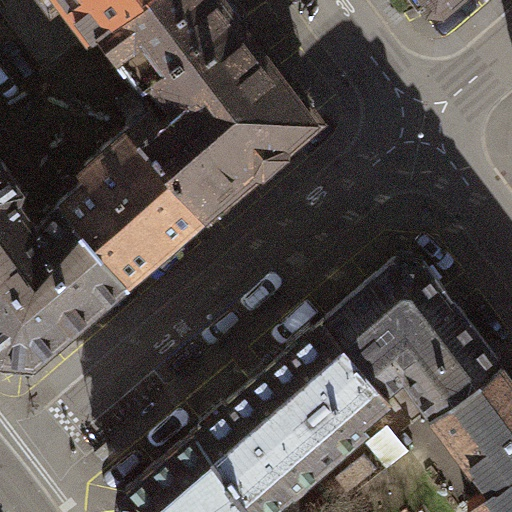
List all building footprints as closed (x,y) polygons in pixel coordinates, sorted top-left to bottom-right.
[(70,0),(94,31),(99,26),(134,0),(70,0)] [(145,79),(152,74),(200,37),(207,46),(243,19),(228,0),(134,0),(99,26),(120,53),(123,51),(145,79)] [(286,138),(315,114),(243,19),(207,46),(200,37),(152,74),(172,100),(180,94),(184,98),(164,113),(154,100),(130,122),(204,208),(255,165),(259,170),(290,143),(286,138)] [(89,174),(61,198),(126,275),(204,208),(130,122),(81,164),(89,174)] [(61,198),(38,224),(18,196),(22,186),(0,155),(0,347),(2,351),(34,355),(126,275),(61,198)] [(326,315),(385,384),(388,381),(404,368),(433,406),(498,357),(425,259),(394,256),(326,315)] [(385,384),(326,315),(197,425),(260,511),(291,484),(292,485),(368,419),(363,413),(393,387),(388,381),(385,384)] [(475,511),(511,511),(511,375),(507,369),(498,357),(433,406),(442,419),(491,483),(467,501),(475,511)] [(257,511),(260,511),(197,425),(126,485),(123,511),(257,511)]
